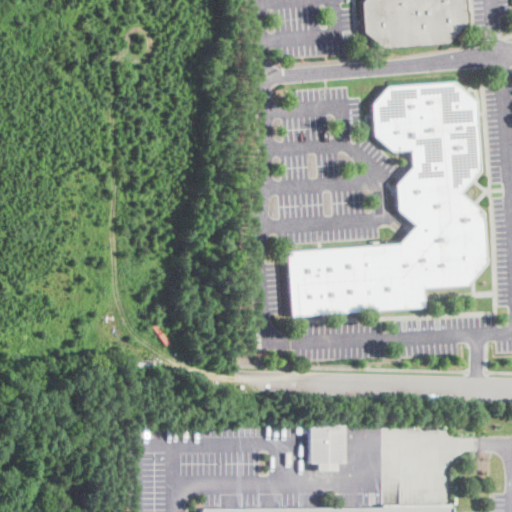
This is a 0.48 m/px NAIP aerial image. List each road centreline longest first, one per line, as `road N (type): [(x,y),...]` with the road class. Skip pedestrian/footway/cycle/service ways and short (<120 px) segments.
road 1 (track): [(87,26),(113,62),(116,328),(137,352),(242,382)]
road 2 (residential): [(242,382),(511,387)]
